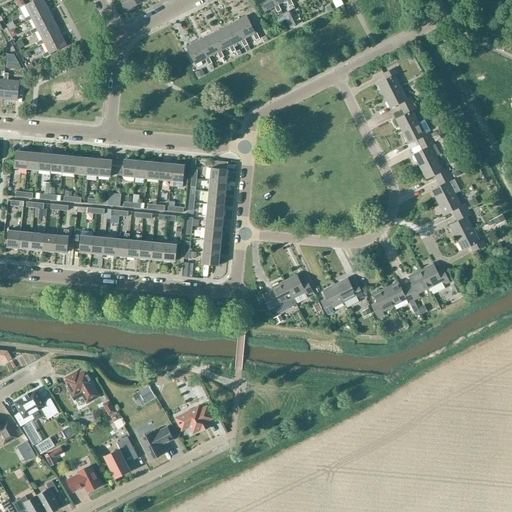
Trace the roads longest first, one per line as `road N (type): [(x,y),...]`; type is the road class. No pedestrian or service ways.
road 1 (residential): [(242,235),(366,241),(384,228),(395,197),(337,76),(254,121),(248,149)]
road 2 (residential): [(242,235),(236,279),(219,291),(0,272)]
road 3 (residential): [(82,511),(221,438)]
road 4 (residential): [(248,149),(110,135)]
